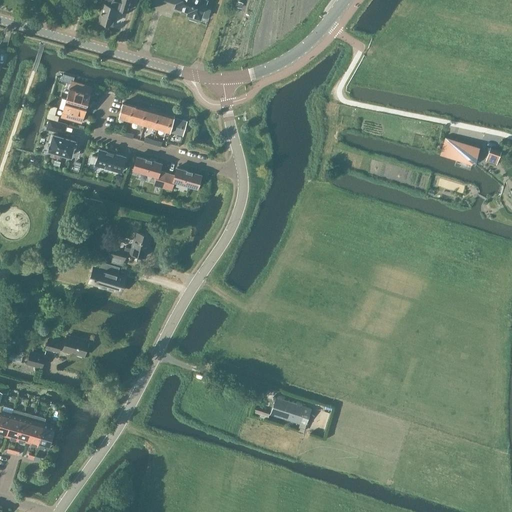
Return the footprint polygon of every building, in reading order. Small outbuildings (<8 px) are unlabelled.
[(104,4),(99,21),(100,21),(100,23),(105,24),(106,23),(112,25),(117,8),(128,11),(131,0),(101,0),(101,3),(104,4)] [(162,0),(175,4),(174,8),(181,11),(180,12),(186,14),(186,16),(189,17),(188,19),(197,22),(198,20),(201,21),(202,17),(208,19),(211,10),(206,8),(208,0),(162,0)] [(66,99),(86,105),(92,87),(71,81),(66,99)] [(81,122),(86,105),(66,99),(61,116),(81,122)] [(131,120),(135,107),(122,103),(118,117),(131,120)] [(141,123),(145,109),(135,107),(131,120),(141,123)] [(154,127),(158,113),(145,109),(141,123),(154,127)] [(46,118),(49,119),(57,121),(59,116),(55,115),(48,113),(46,118)] [(170,132),(174,118),(158,113),(154,127),(170,132)] [(174,118),(170,132),(183,135),(187,122),(174,118)] [(64,134),(67,124),(49,119),(46,129),(64,134)] [(75,142),(75,141),(53,134),(49,150),(71,157),(74,145),(76,146),(77,142),(75,142)] [(475,165),(480,147),(445,137),(440,155),(475,165)] [(496,164),(501,152),(490,148),(485,161),(496,164)] [(121,172),(126,156),(106,151),(100,149),(95,164),(103,167),(104,169),(110,170),(112,169),(121,172)] [(162,188),(167,173),(159,171),(161,163),(137,156),(133,170),(157,177),(154,185),(162,188)] [(167,173),(162,188),(170,190),(173,181),(197,188),(201,175),(187,171),(187,169),(181,167),(181,169),(177,167),(174,175),(167,173)] [(149,245),(151,236),(136,232),(132,249),(125,247),(124,251),(111,248),(109,256),(124,260),(126,252),(145,257),(148,245),(149,245)] [(93,287),(120,296),(126,281),(115,278),(117,270),(104,266),(101,273),(99,272),(93,287)] [(27,304),(29,293),(15,290),(13,301),(27,304)] [(79,339),(66,336),(64,342),(48,338),(45,349),(58,352),(59,349),(84,356),(88,340),(79,338),(79,339)] [(42,369),(44,364),(46,355),(30,351),(26,365),(42,369)] [(272,409),(270,414),(300,423),(297,430),(303,432),(304,430),(311,408),(305,406),(276,397),(272,409)] [(2,411),(0,417),(0,434),(2,435),(5,436),(6,437),(7,435),(14,409),(12,414),(2,411)] [(7,435),(6,437),(10,438),(17,440),(25,412),(14,409),(7,435)] [(25,412),(17,440),(23,441),(27,443),(28,441),(35,415),(25,412)] [(28,441),(27,443),(31,444),(37,445),(45,418),(35,415),(28,441)] [(45,418),(37,445),(44,447),(48,449),(49,447),(55,426),(44,423),(46,418),(45,418)]
